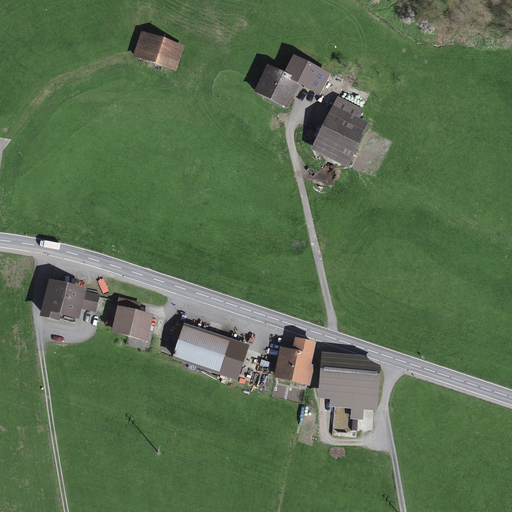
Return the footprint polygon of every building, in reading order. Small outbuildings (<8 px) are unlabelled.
[(182,51),(145,40),(138,64),(175,75),(182,51)] [(301,86),(268,74),(259,100),(291,112),(301,86)] [(340,99),(314,155),(347,171),(368,127),(360,124),(366,111),(340,99)] [(82,291),(53,282),(44,313),(60,318),(61,314),(73,317),(82,291)] [(134,303),(120,300),(118,308),(120,309),(114,332),(145,340),(151,317),(132,312),(134,303)] [(249,346),(184,324),(172,358),(238,380),(249,346)] [(293,351),(281,348),(274,378),(310,386),(314,365),(312,364),(316,343),(296,338),(293,351)] [(365,356),(322,353),(318,399),(330,400),(329,407),(351,409),(350,420),(364,421),(364,411),(378,412),(381,366),(365,358),(365,356)]
